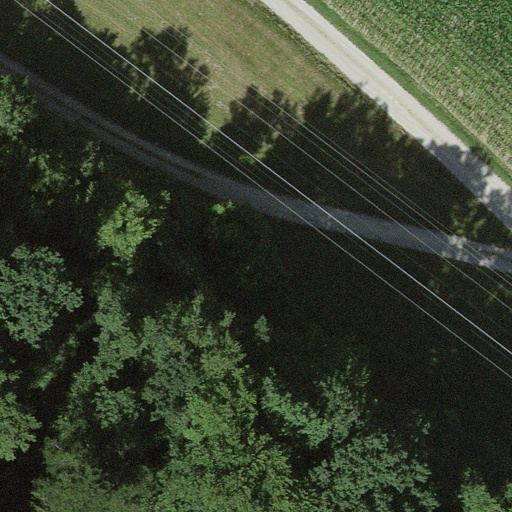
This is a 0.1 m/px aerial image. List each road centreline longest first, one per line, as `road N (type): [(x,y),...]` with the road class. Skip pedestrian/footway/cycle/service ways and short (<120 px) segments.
road 1 (track): [(0,71),(195,177),(511,271)]
road 2 (track): [(275,0),(511,218)]
